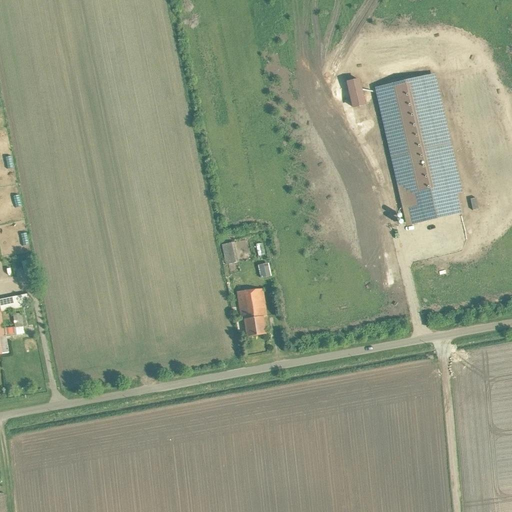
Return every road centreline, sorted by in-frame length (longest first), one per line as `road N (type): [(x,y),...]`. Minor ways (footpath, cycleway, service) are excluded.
road 1 (unclassified): [(511,323),(0,415)]
road 2 (track): [(459,511),(444,335)]
